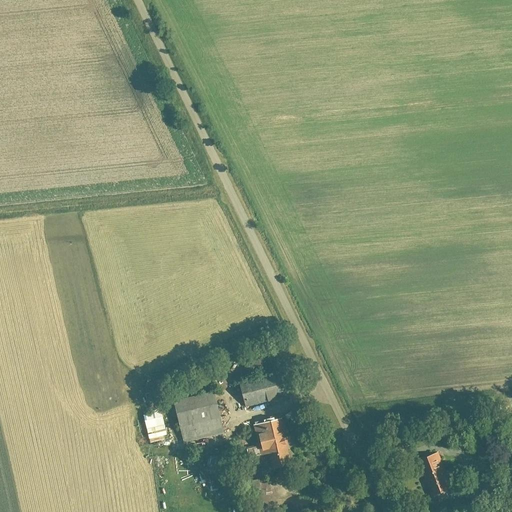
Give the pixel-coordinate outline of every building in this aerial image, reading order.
[(240,380),(245,405),(285,397),(279,372),(240,380)] [(174,401),(184,443),(224,434),(215,393),(174,401)] [(142,417),(148,440),(166,436),(160,412),(142,417)] [(292,467),(281,421),(252,427),(263,473),(292,467)] [(437,454),(415,464),(430,498),(453,488),(437,454)]
